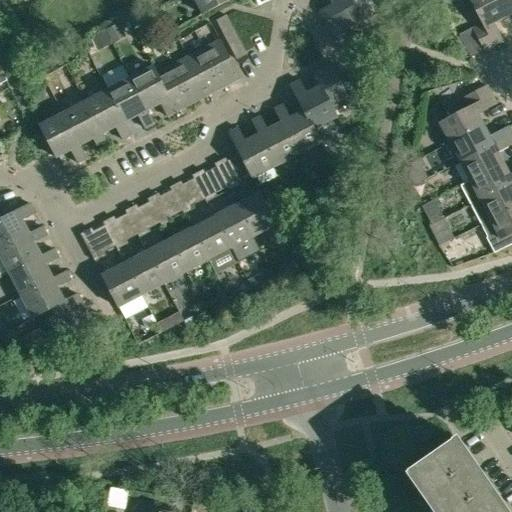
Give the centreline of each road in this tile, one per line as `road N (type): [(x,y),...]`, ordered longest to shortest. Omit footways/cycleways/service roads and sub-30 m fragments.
road 1 (residential): [(60,223),(206,147),(221,115),(268,89),(288,0)]
road 2 (secondary): [(0,452),(235,421),(316,399)]
road 3 (secondary): [(304,358),(135,394),(0,410)]
road 4 (secondary): [(511,290),(304,358)]
road 5 (secondary): [(316,399),(511,335)]
